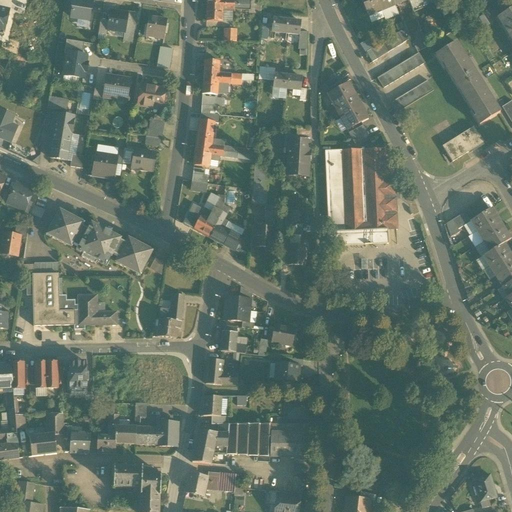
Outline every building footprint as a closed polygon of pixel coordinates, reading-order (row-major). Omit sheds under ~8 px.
[(87,21),(88,21),(90,12),(91,12),(93,0),(91,0),(70,0),(70,4),(72,5),(71,9),(72,9),(71,18),(77,19),(87,21)] [(359,0),(367,16),(380,11),(375,0),(359,0)] [(375,0),(380,11),(394,5),(391,0),(375,0)] [(420,0),(409,0),(408,1),(412,10),(418,7),(417,6),(422,3),(420,0)] [(221,11),(221,5),(206,5),(206,22),(221,23),(221,21),(222,21),(223,15),(221,15),(221,11)] [(394,7),(381,12),(384,18),(385,21),(398,15),(394,7)] [(508,37),(511,44),(511,9),(496,19),(501,27),(503,26),(510,36),(508,37)] [(233,23),(233,11),(221,11),(221,15),(223,15),(222,21),(221,21),(221,23),(233,23)] [(108,30),(124,33),(127,15),(110,12),(108,23),(107,30),(108,30)] [(381,12),(368,18),(371,24),(384,18),(381,12)] [(127,13),(127,15),(124,33),(123,40),(122,42),(132,43),(137,15),(127,13)] [(486,14),(478,18),(485,28),(492,24),(486,14)] [(146,37),(163,40),(166,22),(149,18),(146,37)] [(87,21),(77,19),(76,27),(86,29),(87,21)] [(271,33),(285,34),(287,21),(273,20),(271,33)] [(300,23),(287,21),(285,34),(299,36),(299,33),(300,23)] [(107,37),(108,30),(107,30),(108,23),(100,22),(98,36),(105,37),(107,37)] [(426,41),(433,38),(427,23),(423,25),(425,29),(422,30),(426,41)] [(260,40),(267,41),(268,26),(262,25),(260,40)] [(501,27),(508,37),(510,36),(503,26),(501,27)] [(108,30),(107,37),(123,40),(124,33),(108,30)] [(222,43),(234,43),(235,31),(222,31),(222,43)] [(397,34),(403,44),(408,41),(402,31),(397,34)] [(306,33),(299,33),(299,36),(298,43),(300,45),(306,45),(307,35),(306,33)] [(397,34),(391,37),(398,47),(403,44),(397,34)] [(412,42),(414,47),(424,43),(420,35),(413,38),(415,41),(412,42)] [(393,50),(398,47),(391,37),(386,41),(393,50)] [(365,53),(366,53),(371,50),(374,48),(369,39),(359,45),(365,53)] [(67,54),(82,56),(84,44),(66,41),(64,54),(67,55),(67,54)] [(381,44),(387,54),(392,50),(386,41),(381,44)] [(414,48),(417,53),(427,48),(424,42),(424,43),(414,47),(414,48)] [(381,44),(376,47),(382,57),(387,54),(381,44)] [(473,118),(479,127),(499,114),(455,44),(435,56),(440,65),(442,64),(475,117),(473,118)] [(377,60),(382,57),(376,47),(371,50),(377,60)] [(160,48),(158,57),(171,59),(173,50),(160,48)] [(366,53),(372,63),(377,60),(371,50),(366,53)] [(82,56),(67,54),(67,55),(64,76),(79,79),(83,79),(84,73),(85,73),(87,64),(85,64),(86,57),(82,56)] [(377,79),(383,89),(424,64),(418,54),(377,79)] [(204,61),(203,78),(218,79),(218,74),(219,62),(204,61)] [(440,65),(473,118),(475,117),(442,64),(440,65)] [(258,80),(273,82),(274,76),(275,70),(259,68),(258,80)] [(79,79),(64,76),(62,84),(77,86),(79,79)] [(273,89),(286,90),(288,77),(274,76),(273,82),(273,89)] [(102,100),(112,102),(113,98),(127,100),(130,81),(105,77),(105,81),(103,90),(102,100)] [(302,79),(288,77),(286,90),(292,91),(300,92),(300,90),(302,79)] [(325,84),(328,90),(341,83),(337,77),(325,84)] [(218,84),(218,79),(203,78),(201,95),(217,96),(218,84)] [(94,89),(103,90),(105,81),(96,80),(94,89)] [(390,104),(397,114),(433,92),(427,81),(390,104)] [(228,96),(229,85),(218,84),(217,96),(228,96)] [(327,96),(334,107),(354,96),(348,84),(327,96)] [(160,112),(161,112),(165,89),(164,89),(164,90),(142,87),(142,85),(138,108),(139,108),(139,106),(160,110),(160,112)] [(92,101),(102,103),(102,100),(103,90),(94,89),(92,101)] [(286,90),(273,89),(272,99),(285,100),(286,90)] [(214,107),(221,108),(221,100),(216,100),(217,96),(201,95),(201,98),(215,99),(214,107)] [(334,107),(340,119),(361,108),(354,96),(334,107)] [(59,109),(60,100),(49,98),(47,107),(59,109)] [(201,106),(214,107),(215,99),(201,98),(201,106)] [(501,108),(511,125),(511,102),(501,108)] [(214,107),(201,106),(201,114),(214,115),(214,107)] [(361,108),(340,119),(346,131),(367,120),(361,108)] [(0,138),(10,143),(17,128),(10,125),(13,117),(0,111),(0,138)] [(201,114),(199,122),(212,123),(212,124),(218,124),(218,116),(214,115),(201,114)] [(53,115),(50,133),(70,136),(71,135),(73,118),(53,115)] [(150,120),(148,132),(161,134),(163,122),(150,120)] [(211,131),(212,124),(212,123),(199,122),(198,129),(211,131)] [(348,134),(351,139),(365,132),(362,126),(348,134)] [(442,148),(452,163),(482,144),(473,128),(442,148)] [(161,140),(161,134),(148,132),(147,131),(146,138),(159,140),(161,140)] [(196,149),(210,151),(211,146),(212,141),(213,134),(211,134),(198,132),(196,149)] [(368,137),(365,132),(351,139),(354,145),(368,137)] [(67,162),(70,136),(50,133),(49,141),(52,142),(50,153),(49,159),(67,162)] [(70,136),(67,162),(71,162),(72,156),(76,156),(79,137),(71,135),(70,136)] [(158,147),(159,140),(146,138),(145,145),(158,147)] [(295,175),(306,176),(307,163),(307,154),(308,144),(290,143),(288,171),(295,171),(295,175)] [(98,146),(96,156),(96,158),(116,161),(116,159),(118,151),(118,149),(98,146)] [(223,148),(223,152),(254,157),(254,152),(223,148)] [(125,149),(125,152),(122,166),(131,168),(134,151),(125,149)] [(210,156),(210,151),(196,149),(195,149),(193,166),(208,168),(208,166),(209,166),(210,161),(218,161),(219,157),(210,156)] [(327,233),(328,248),(388,245),(387,231),(386,213),(384,150),(324,152),(328,233),(327,233)] [(394,179),(394,176),(394,171),(384,150),(386,213),(395,212),(395,216),(396,216),(394,179)] [(116,165),(122,166),(125,152),(118,151),(116,159),(117,159),(116,165)] [(138,170),(152,173),(155,156),(143,154),(143,152),(134,151),(131,168),(131,169),(132,169),(133,168),(138,169),(138,170)] [(254,157),(223,152),(222,157),(254,161),(254,157)] [(70,168),(81,169),(83,158),(76,156),(72,156),(71,162),(70,168)] [(104,179),(114,181),(115,176),(116,165),(117,159),(116,159),(116,161),(96,158),(96,156),(95,156),(92,178),(93,178),(93,176),(104,178),(104,179)] [(210,161),(209,166),(208,166),(208,168),(217,169),(218,161),(210,161)] [(253,192),(265,193),(266,183),(269,183),(270,166),(254,166),(253,192)] [(193,169),(191,182),(206,184),(207,177),(204,176),(205,171),(193,169)] [(207,184),(206,184),(191,182),(190,191),(205,194),(207,184)] [(23,211),(24,212),(28,202),(32,192),(27,189),(26,188),(23,186),(22,187),(16,184),(11,194),(7,204),(8,204),(16,208),(17,206),(24,209),(23,211)] [(11,194),(6,192),(1,203),(0,205),(0,206),(5,209),(8,204),(7,204),(11,194)] [(252,204),(265,205),(265,193),(253,192),(252,204)] [(215,210),(218,204),(217,203),(219,199),(217,198),(210,194),(202,210),(205,211),(212,215),(215,210)] [(21,215),(29,218),(30,214),(33,207),(34,204),(28,202),(24,212),(23,211),(21,215)] [(482,202),(476,206),(482,215),(487,211),(482,202)] [(218,204),(215,210),(217,211),(221,214),(223,210),(223,207),(218,204)] [(477,218),(482,215),(476,206),(472,209),(477,218)] [(30,214),(40,218),(43,211),(33,207),(30,214)] [(209,238),(216,225),(211,222),(215,216),(212,215),(205,211),(204,213),(193,207),(189,216),(194,218),(189,227),(208,238),(209,238)] [(224,221),(230,210),(223,207),(223,210),(221,214),(226,216),(224,221)] [(472,221),(477,218),(472,209),(467,212),(472,221)] [(470,223),(476,233),(497,220),(491,209),(488,211),(487,211),(482,215),(477,218),(472,221),(470,223)] [(221,214),(217,211),(215,216),(211,222),(216,225),(221,214)] [(397,231),(396,216),(395,216),(395,212),(386,213),(387,231),(397,231)] [(470,223),(472,221),(467,212),(462,215),(467,224),(470,223)] [(80,253),(83,254),(97,261),(103,264),(104,262),(107,263),(112,254),(119,258),(116,263),(136,274),(138,271),(140,273),(149,256),(145,254),(147,250),(128,240),(126,245),(119,241),(119,240),(91,225),(88,231),(81,227),(82,224),(63,214),(61,218),(57,216),(49,233),(51,234),(50,237),(70,248),(72,245),(82,250),(80,253)] [(216,225),(220,227),(224,221),(226,216),(221,214),(216,225)] [(463,227),(467,224),(462,215),(457,218),(462,227),(463,227)] [(184,225),(189,227),(194,218),(189,216),(184,225)] [(274,229),(274,217),(264,216),(264,228),(274,229)] [(280,232),(288,232),(289,217),(281,217),(280,232)] [(457,230),(462,227),(457,218),(451,221),(457,230)] [(497,220),(476,233),(483,243),(504,230),(497,220)] [(459,233),(457,230),(451,221),(445,225),(450,238),(459,233)] [(244,232),(227,223),(224,229),(231,233),(235,235),(241,238),(244,232)] [(463,227),(469,237),(476,233),(470,223),(467,224),(463,227)] [(231,233),(224,229),(220,227),(216,225),(209,238),(224,246),(231,233)] [(20,238),(26,239),(28,226),(15,227),(14,236),(20,237),(20,238)] [(273,249),(274,229),(264,228),(256,228),(255,248),(273,249)] [(483,243),(489,253),(503,244),(510,240),(504,230),(483,243)] [(235,235),(231,233),(224,246),(228,248),(235,235)] [(475,248),(483,243),(476,233),(469,237),(468,238),(475,248)] [(0,253),(0,254),(17,257),(20,238),(20,237),(14,236),(3,235),(0,253)] [(234,251),(235,251),(241,239),(241,238),(235,235),(228,248),(234,251)] [(246,242),(241,239),(235,251),(243,256),(246,242)] [(480,259),(482,258),(489,253),(483,243),(475,248),(474,248),(480,259)] [(482,258),(488,268),(510,254),(503,244),(489,253),(482,258)] [(287,266),(305,267),(306,247),(288,246),(287,266)] [(95,265),(97,261),(83,254),(81,257),(95,265)] [(488,268),(495,278),(511,267),(511,258),(510,254),(488,268)] [(483,271),(488,268),(482,258),(480,259),(475,262),(482,272),(483,271)] [(150,269),(162,275),(163,265),(154,260),(150,269)] [(34,267),(34,276),(58,275),(58,263),(34,264),(34,267)] [(21,276),(32,276),(34,276),(34,267),(22,267),(21,276)] [(511,267),(495,278),(501,288),(511,281),(511,267)] [(489,281),(495,278),(488,268),(483,271),(489,281)] [(78,311),(76,311),(59,312),(58,296),(58,281),(58,275),(32,276),(32,285),(26,285),(26,297),(32,297),(33,327),(74,326),(82,326),(82,314),(78,314),(78,311)] [(511,281),(501,288),(508,298),(511,295),(511,281)] [(508,298),(501,288),(497,291),(503,301),(505,300),(508,298)] [(66,296),(62,296),(58,296),(59,312),(76,311),(76,309),(75,309),(74,301),(66,301),(66,296)] [(163,313),(162,321),(177,322),(177,330),(180,331),(183,297),(171,296),(170,310),(169,314),(163,313)] [(78,297),(78,311),(78,314),(82,314),(82,326),(84,326),(103,326),(108,326),(116,326),(116,314),(108,314),(108,316),(96,316),(96,314),(96,304),(96,297),(78,297)] [(224,303),(224,310),(249,312),(250,301),(239,300),(226,299),(225,303),(224,303)] [(96,314),(105,314),(105,304),(96,304),(96,314)] [(160,309),(159,321),(162,321),(163,313),(169,314),(170,310),(160,309)] [(247,324),(249,312),(224,310),(223,321),(242,323),(247,324)] [(256,313),(249,312),(247,324),(254,324),(255,324),(256,313)] [(176,340),(177,330),(177,322),(162,321),(159,321),(157,338),(176,340)] [(290,347),(291,347),(294,329),(274,326),(271,344),(283,346),(283,344),(291,345),(290,347)] [(220,353),(235,354),(235,345),(236,338),(236,334),(222,333),(220,353)] [(247,339),(236,338),(235,345),(246,346),(247,339)] [(258,357),(264,357),(267,343),(260,341),(258,357)] [(246,346),(235,345),(235,354),(239,355),(245,355),(246,346)] [(69,383),(69,391),(86,391),(86,382),(88,382),(87,374),(85,374),(85,363),(79,363),(77,361),(75,363),(69,363),(69,374),(67,374),(67,383),(69,383)] [(205,385),(221,386),(221,385),(222,375),(223,362),(207,361),(205,385)] [(56,363),(46,364),(46,390),(57,389),(57,385),(57,372),(57,369),(56,363)] [(11,364),(11,365),(12,389),(12,390),(23,390),(23,386),(23,373),(23,370),(23,364),(11,364)] [(35,390),(46,390),(46,364),(35,364),(35,369),(35,373),(35,386),(35,390)] [(2,390),(12,389),(11,365),(1,365),(1,366),(0,366),(0,385),(2,386),(2,390)] [(269,380),(275,381),(277,365),(270,365),(269,380)] [(275,381),(296,383),(298,367),(289,366),(277,365),(275,381)] [(221,385),(237,385),(238,374),(222,375),(221,385)] [(46,390),(35,390),(36,398),(46,398),(46,390)] [(24,416),(14,416),(14,410),(13,398),(13,397),(6,398),(7,411),(7,413),(8,421),(9,431),(15,430),(16,430),(25,430),(24,416)] [(237,406),(245,406),(246,397),(237,397),(237,406)] [(211,418),(220,418),(221,398),(203,398),(202,417),(211,418)] [(287,418),(306,418),(306,401),(285,401),(285,418),(287,418)] [(140,418),(147,418),(147,406),(147,405),(136,405),(135,418),(140,418)] [(54,435),(54,437),(63,436),(63,415),(46,415),(47,436),(54,435)] [(157,418),(157,429),(157,446),(156,446),(156,448),(177,448),(178,424),(165,424),(165,418),(157,418)] [(0,422),(1,431),(9,431),(8,421),(2,422),(0,422)] [(212,454),(226,455),(229,425),(228,425),(219,425),(219,434),(216,434),(212,454)] [(226,455),(269,458),(270,425),(257,425),(229,425),(226,455)] [(308,425),(270,425),(269,458),(310,460),(311,434),(307,434),(308,425)] [(63,443),(70,444),(70,433),(71,433),(71,428),(63,427),(63,436),(63,443)] [(115,455),(115,445),(116,428),(113,427),(108,427),(108,437),(97,437),(96,455),(115,455)] [(117,427),(116,428),(115,445),(134,446),(135,428),(129,428),(117,427)] [(134,446),(156,446),(157,446),(157,429),(139,428),(135,428),(134,446)] [(0,461),(19,459),(16,430),(15,430),(9,431),(1,431),(0,431),(0,461)] [(192,463),(210,465),(212,454),(216,434),(198,432),(193,458),(192,463)] [(69,454),(88,455),(90,434),(81,433),(71,433),(70,433),(70,444),(69,454)] [(29,438),(31,458),(56,455),(54,437),(54,435),(47,436),(29,438)] [(157,511),(158,496),(159,496),(160,475),(152,475),(152,469),(146,468),(113,467),(112,488),(139,489),(138,511),(157,511)] [(205,491),(234,493),(234,489),(235,475),(208,473),(207,479),(208,479),(205,491)] [(186,493),(204,497),(205,491),(208,479),(207,479),(189,475),(186,493)] [(478,496),(480,503),(488,501),(496,498),(489,476),(473,481),(475,487),(478,496)] [(16,503),(31,506),(34,486),(18,483),(15,503),(16,503)] [(234,493),(234,497),(242,497),(243,489),(234,489),(234,493)] [(268,505),(275,506),(276,504),(278,504),(279,496),(280,493),(270,492),(268,505)] [(369,502),(374,502),(375,496),(360,493),(359,500),(369,501),(369,502)] [(298,511),(300,511),(300,507),(299,505),(299,498),(279,496),(278,504),(276,504),(275,506),(274,511),(298,511)] [(234,497),(234,506),(243,506),(243,497),(242,497),(234,497)] [(345,511),(367,511),(369,502),(369,501),(359,500),(347,498),(345,511)] [(490,507),(488,501),(480,503),(482,509),(490,507)] [(14,511),(41,511),(43,508),(31,506),(16,503),(14,511)] [(304,511),(312,511),(313,504),(305,503),(304,511)]
